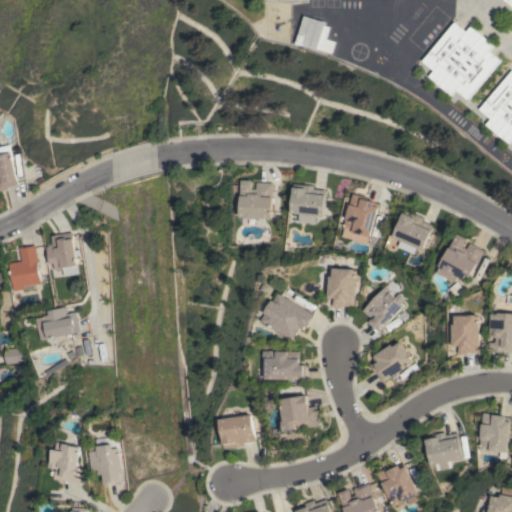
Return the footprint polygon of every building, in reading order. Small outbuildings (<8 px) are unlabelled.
[(511,0),(501,0),(511,8),(511,32),(511,0)] [(325,22),(324,25),(329,26),(325,38),(335,41),(331,53),(317,48),(316,50),(295,43),(303,15),(325,22)] [(468,99),(457,89),(452,95),(429,76),(433,70),(422,60),(454,22),(465,31),(470,25),(494,45),(489,51),(500,60),(468,99)] [(511,70),(511,140),(510,143),(487,124),(491,118),(480,109),(511,70)] [(0,146),(10,144),(12,153),(11,153),(18,185),(7,187),(7,189),(0,190),(0,146)] [(240,180),(250,180),(250,181),(252,181),(251,189),(256,189),(256,182),(272,183),(272,199),(271,199),(271,218),(255,217),(255,219),(244,218),(244,217),(239,217),(240,180)] [(313,215),(312,222),(299,221),(300,213),(290,212),(293,186),(304,187),(304,184),(314,185),(314,188),(326,190),(323,216),(313,215)] [(370,237),(343,229),(353,194),(367,198),(367,200),(379,203),(370,237)] [(422,250),(417,247),(414,254),(397,246),(400,240),(393,237),(404,210),(414,214),(414,213),(424,217),(422,221),(433,225),(422,250)] [(52,244),(51,235),(72,232),(77,265),(78,274),(64,276),(62,268),(55,270),(54,263),(49,263),(47,246),(48,246),(49,245),(52,244)] [(467,281),(458,276),(454,282),(437,272),(440,266),(439,265),(457,233),(467,238),(462,246),(467,248),(470,242),(484,250),(467,281)] [(10,262),(21,261),(19,247),(35,244),(40,283),(34,284),(35,291),(24,293),(24,289),(14,290),(10,262)] [(354,307),(342,305),(342,307),(332,306),(332,302),(333,302),(333,298),(328,297),(330,276),(332,276),(333,267),(347,268),(355,269),(354,270),(357,270),(354,307)] [(378,332),(367,322),(371,318),(362,310),(385,285),(386,286),(390,281),(393,283),(395,283),(396,284),(396,286),(399,289),(393,295),(395,297),(399,293),(405,299),(401,303),(404,305),(378,332)] [(315,315),(307,327),(305,326),(303,329),(300,327),(293,339),(262,320),(267,313),(266,312),(273,299),(275,300),(279,293),(315,315)] [(40,339),(36,319),(42,317),(42,316),(49,315),(48,310),(67,306),(68,313),(76,312),(80,331),(75,332),(75,334),(70,335),(70,334),(48,339),(47,338),(40,339)] [(490,333),(491,313),(498,313),(498,312),(511,312),(511,350),(503,350),(503,352),(494,351),(494,350),(489,349),(489,342),(494,342),(496,341),(496,337),(495,336),(494,334),(494,333),(490,333)] [(480,352),(468,352),(468,353),(458,353),(458,350),(458,345),(453,346),(453,324),(455,324),(455,315),(469,315),(469,314),(477,314),(477,315),(480,315),(480,352)] [(382,382),(375,372),(374,372),(369,364),(375,360),(372,356),(391,344),(392,346),(399,341),(407,353),(408,353),(412,359),(411,360),(412,362),(382,382)] [(3,349),(22,346),(24,362),(5,364),(3,349)] [(266,379),(267,359),(265,359),(265,350),(301,351),(301,364),(306,364),(306,380),(266,379)] [(307,395),(309,407),(317,405),(320,425),(295,429),(296,433),(289,434),(288,430),(284,431),(282,421),(284,421),(280,399),(307,395)] [(506,452),(505,459),(499,458),(499,451),(479,449),(483,412),(490,413),(503,414),(503,416),(510,417),(510,421),(511,421),(507,452),(506,452)] [(252,414),(256,440),(245,442),(245,445),(225,448),(220,419),(252,414)] [(450,461),(452,467),(436,470),(435,464),(431,465),(425,436),(445,432),(446,435),(457,432),(461,452),(463,452),(464,457),(462,457),(462,458),(450,461)] [(56,479),(57,470),(63,471),(63,470),(59,469),(50,467),(51,462),(52,462),(54,449),(58,449),(59,441),(68,442),(68,443),(72,444),(71,445),(82,447),(79,467),(86,468),(83,483),(56,479)] [(91,451),(99,450),(98,446),(115,444),(115,448),(121,447),(123,467),(124,467),(124,472),(125,481),(115,483),(115,482),(105,483),(104,474),(100,474),(99,470),(92,471),(92,466),(91,451)] [(377,472),(391,466),(392,468),(403,463),(418,494),(416,494),(418,500),(407,505),(405,500),(393,506),(377,472)] [(344,511),(337,492),(348,489),(351,496),(355,495),(353,489),(368,483),(378,511),(344,511)] [(511,511),(484,511),(485,509),(490,510),(493,495),(502,496),(502,494),(511,495),(511,511)] [(295,511),(295,510),(296,510),(295,507),(304,504),(304,503),(314,500),(315,503),(326,499),(330,511),(295,511)]
